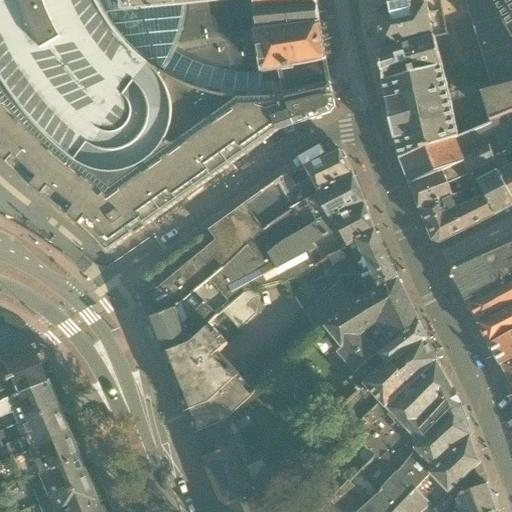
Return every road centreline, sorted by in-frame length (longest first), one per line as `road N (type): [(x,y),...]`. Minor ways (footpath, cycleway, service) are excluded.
road 1 (residential): [(420,269),(362,123),(287,153),(77,304)]
road 2 (residential): [(511,495),(420,269)]
road 3 (secondary): [(0,285),(78,341),(133,419)]
road 4 (secondary): [(133,419),(109,343),(77,304)]
